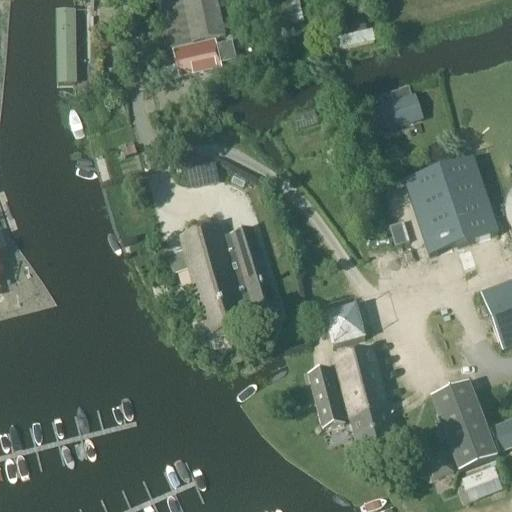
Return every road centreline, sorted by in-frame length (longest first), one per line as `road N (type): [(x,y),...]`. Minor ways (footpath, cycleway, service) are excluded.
road 1 (unclassified): [(120,0),(150,158),(209,150),(278,181),(392,322)]
road 2 (track): [(511,275),(392,322)]
